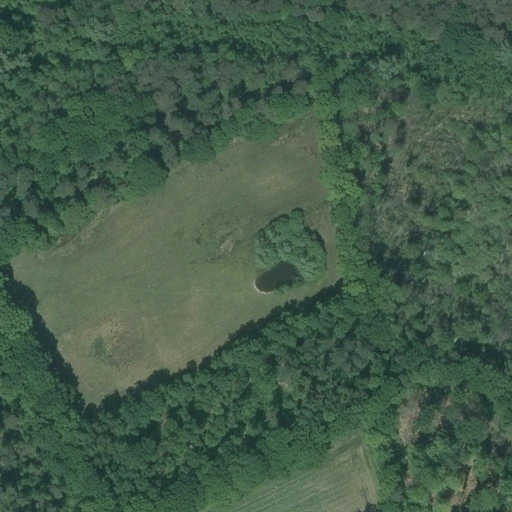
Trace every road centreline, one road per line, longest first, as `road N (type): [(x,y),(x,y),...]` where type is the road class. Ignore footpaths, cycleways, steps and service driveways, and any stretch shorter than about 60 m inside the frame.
road 1 (track): [(334,80),(363,290),(377,318),(511,445)]
road 2 (track): [(0,330),(97,511)]
